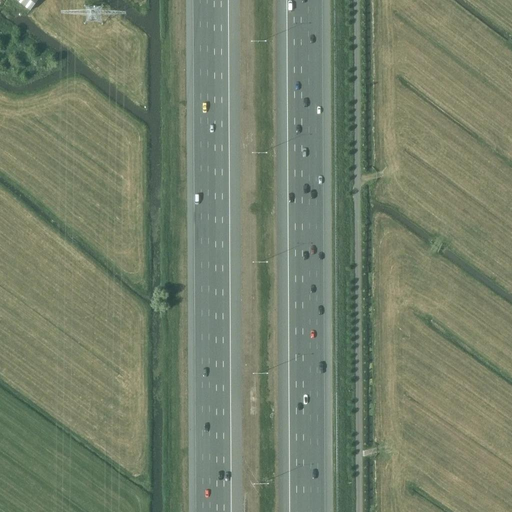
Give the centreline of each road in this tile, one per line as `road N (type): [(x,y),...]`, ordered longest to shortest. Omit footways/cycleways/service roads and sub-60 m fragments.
road 1 (unclassified): [(359,511),(355,0)]
road 2 (motorway): [(207,0),(208,511)]
road 3 (motorway): [(303,511),(303,0)]
